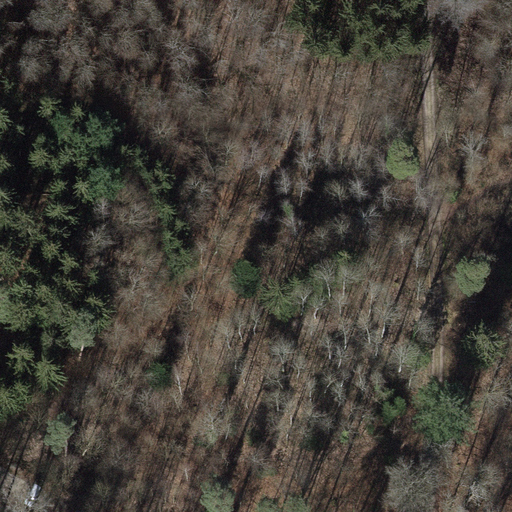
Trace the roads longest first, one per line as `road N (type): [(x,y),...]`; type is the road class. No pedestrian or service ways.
road 1 (track): [(432,225),(0,437)]
road 2 (track): [(431,511),(432,225)]
road 3 (track): [(432,225),(422,0)]
